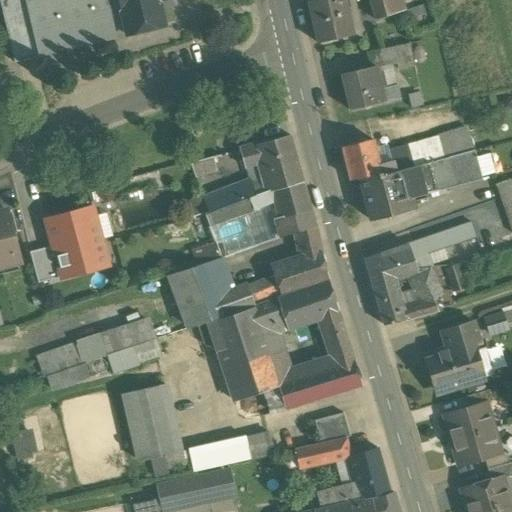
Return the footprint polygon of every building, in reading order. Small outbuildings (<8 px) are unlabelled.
[(24,0),(0,0),(0,7),(13,63),(38,57),(24,0)] [(24,0),(38,57),(126,36),(125,35),(116,0),(24,0)] [(116,0),(125,35),(163,26),(159,8),(174,5),(172,0),(116,0)] [(344,0),(316,0),(308,2),(317,44),(353,36),(344,0)] [(403,12),(399,0),(370,0),(376,20),(403,12)] [(409,44),(366,54),(369,69),(374,68),(375,69),(396,65),(397,71),(414,67),(409,44)] [(369,69),(341,76),(350,110),(383,103),(376,75),(375,69),(374,68),(369,69)] [(395,86),(384,89),(381,73),(376,75),(383,103),(398,99),(395,86)] [(467,129),(442,136),(448,158),(473,152),(467,129)] [(289,135),(256,144),(256,145),(239,150),(244,167),(261,162),(266,179),(269,190),(270,193),(303,183),(298,167),(300,166),(298,161),(297,161),(289,135)] [(442,136),(391,150),(395,163),(393,163),(396,173),(448,158),(442,136)] [(371,140),(343,147),(350,181),(358,179),(380,173),(378,167),(374,150),(371,140)] [(391,164),(386,147),(374,150),(378,167),(391,164)] [(473,152),(448,158),(456,187),(481,180),(473,152)] [(190,165),(194,178),(216,171),(212,158),(190,165)] [(396,173),(381,177),(380,173),(358,179),(370,223),(413,211),(410,199),(456,187),(448,158),(396,173)] [(391,164),(378,167),(380,173),(381,177),(396,173),(393,163),(391,164)] [(266,179),(203,199),(207,212),(219,208),(269,190),(266,179)] [(511,180),(495,187),(499,199),(511,194),(511,180)] [(303,183),(270,193),(274,202),(280,219),(296,213),(300,232),(316,228),(311,209),(303,183)] [(269,190),(219,208),(224,220),(274,202),(270,193),(269,190)] [(511,194),(499,199),(504,212),(511,209),(511,194)] [(207,212),(202,215),(215,243),(220,260),(295,233),(300,232),(296,213),(280,219),(274,202),(224,220),(219,208),(207,212)] [(422,225),(426,235),(473,218),(478,232),(489,229),(480,204),(422,225)] [(61,279),(109,267),(94,209),(47,221),(53,247),(61,279)] [(6,211),(0,212),(0,266),(19,262),(6,211)] [(471,222),(419,240),(423,255),(476,237),(471,222)] [(318,241),(316,228),(300,232),(295,233),(301,261),(272,270),(275,279),(280,295),(328,279),(318,241)] [(197,268),(220,260),(215,243),(191,251),(197,268)] [(416,271),(406,245),(378,255),(388,281),(393,279),(408,275),(416,272),(416,271)] [(61,279),(53,247),(30,253),(38,285),(61,279)] [(393,279),(388,281),(378,255),(364,260),(383,326),(399,322),(396,312),(394,298),(399,297),(393,279)] [(457,266),(446,269),(454,291),(465,288),(457,266)] [(203,269),(171,280),(175,293),(189,329),(222,318),(215,300),(203,269)] [(429,269),(416,271),(416,272),(408,275),(421,303),(432,300),(431,295),(440,291),(429,269)] [(275,279),(215,300),(222,318),(280,295),(275,279)] [(328,282),(277,300),(287,328),(319,317),(337,311),(328,282)] [(175,293),(161,298),(174,334),(189,329),(175,293)] [(277,300),(252,308),(253,309),(254,309),(263,336),(287,328),(277,300)] [(421,303),(396,312),(399,322),(436,312),(432,300),(421,303)] [(253,309),(208,323),(234,402),(277,387),(279,387),(277,382),(278,381),(276,375),(263,336),(254,309),(253,309)] [(486,316),(492,335),(511,329),(505,310),(486,316)] [(332,357),(276,375),(278,381),(277,382),(279,387),(277,387),(281,399),(285,409),(314,400),(361,385),(337,311),(319,317),(332,357)] [(474,324),(449,332),(454,350),(468,346),(479,342),(474,324)] [(132,326),(110,333),(114,347),(136,339),(132,326)] [(454,350),(427,358),(437,393),(479,381),(468,346),(454,350)] [(166,386),(124,395),(139,462),(163,457),(181,453),(166,386)] [(277,387),(265,392),(269,403),(281,399),(277,387)] [(488,390),(465,396),(469,410),(486,405),(492,403),(488,390)] [(469,410),(444,417),(451,441),(492,429),(486,405),(469,410)] [(343,413),(314,421),(321,443),(351,437),(343,413)] [(492,429),(451,441),(458,467),(484,460),(500,455),(492,429)] [(249,437),(189,451),(191,462),(194,472),(268,455),(269,457),(274,456),(269,433),(249,437)] [(56,438),(25,445),(30,468),(61,462),(56,438)] [(345,440),(294,452),(298,469),(348,457),(349,457),(345,440)] [(349,457),(348,457),(355,484),(360,499),(388,491),(377,449),(349,457)] [(181,453),(163,457),(165,468),(191,462),(189,451),(181,453)] [(500,455),(484,460),(487,470),(510,463),(507,453),(500,455)] [(510,463),(487,470),(491,481),(503,478),(511,475),(511,469),(510,463)] [(230,472),(157,488),(162,511),(173,511),(236,498),(230,472)] [(491,481),(461,490),(467,511),(477,511),(510,503),(503,478),(491,481)] [(355,484),(316,495),(320,510),(332,507),(333,507),(360,499),(355,484)] [(398,511),(392,493),(373,499),(374,501),(333,510),(333,511),(398,511)] [(511,511),(511,509),(510,503),(477,511),(511,511)]
